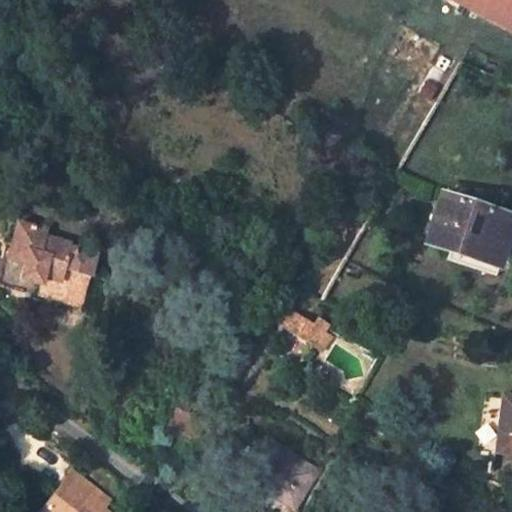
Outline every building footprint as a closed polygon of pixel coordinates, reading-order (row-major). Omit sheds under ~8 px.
[(511,0),(436,0),(511,38),(511,0)] [(78,140),(71,130),(61,137),(64,141),(69,147),(78,140)] [(59,145),(64,152),(69,147),(64,141),(59,145)] [(511,214),(443,191),(426,240),(500,266),(511,228),(511,214)] [(131,239),(226,287),(230,279),(194,262),(201,248),(135,218),(131,239)] [(46,230),(17,223),(6,260),(2,274),(14,278),(15,271),(34,276),(31,286),(58,293),(64,271),(89,277),(95,255),(70,248),(71,244),(45,237),(46,230)] [(201,248),(194,262),(230,279),(237,264),(201,248)] [(0,280),(0,287),(80,310),(89,277),(64,271),(58,293),(31,286),(34,276),(15,271),(14,278),(2,274),(0,280)] [(290,311),(285,308),(276,323),(281,327),(290,311)] [(281,327),(315,348),(319,341),(326,346),(331,337),(324,332),(328,326),(319,320),(315,326),(290,311),(281,327)] [(315,348),(322,353),(326,346),(319,341),(315,348)] [(209,413),(178,396),(173,406),(177,409),(166,429),(163,428),(157,441),(167,445),(175,431),(195,442),(209,413)] [(511,398),(501,397),(494,453),(511,455),(511,398)] [(315,471),(270,443),(237,497),(263,511),(265,511),(276,497),(293,506),(315,471)] [(64,500),(77,480),(69,474),(55,494),(64,500)] [(42,511),(101,511),(97,509),(105,500),(77,480),(64,500),(55,494),(42,511)]
